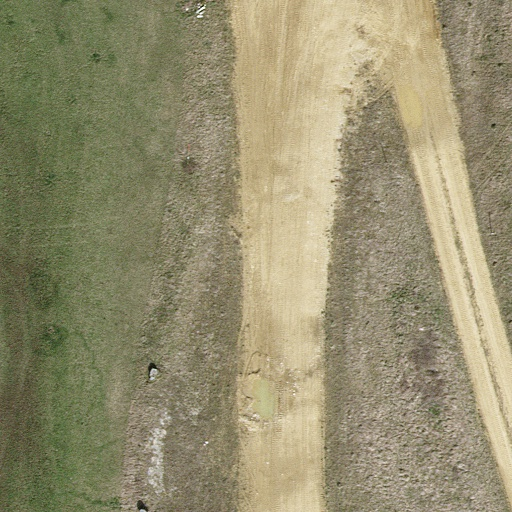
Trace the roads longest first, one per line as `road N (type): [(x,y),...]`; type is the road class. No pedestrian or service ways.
road 1 (track): [(311,0),(292,156),(281,511)]
road 2 (track): [(391,0),(511,432)]
